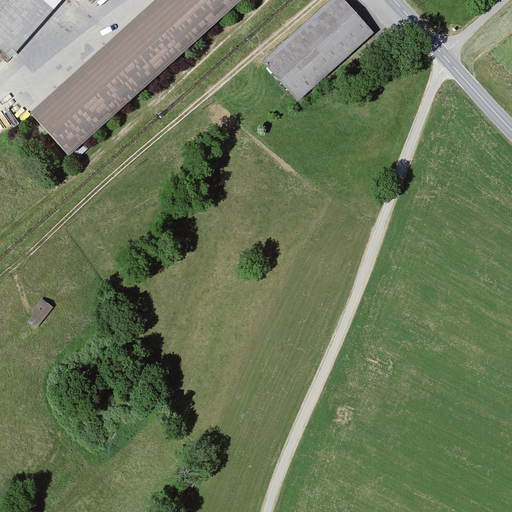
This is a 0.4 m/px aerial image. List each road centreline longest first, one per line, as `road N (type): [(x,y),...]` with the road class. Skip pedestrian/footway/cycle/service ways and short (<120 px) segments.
road 1 (track): [(444,53),(265,511)]
road 2 (track): [(0,277),(321,0)]
road 3 (track): [(258,0),(0,241)]
